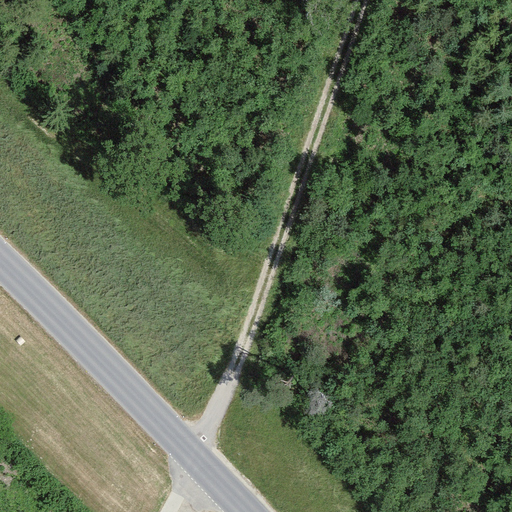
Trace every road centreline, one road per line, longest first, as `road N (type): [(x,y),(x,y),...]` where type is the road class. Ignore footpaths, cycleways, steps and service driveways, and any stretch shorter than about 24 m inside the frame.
road 1 (track): [(169,511),(229,384),(364,0)]
road 2 (tertiary): [(246,511),(0,254)]
